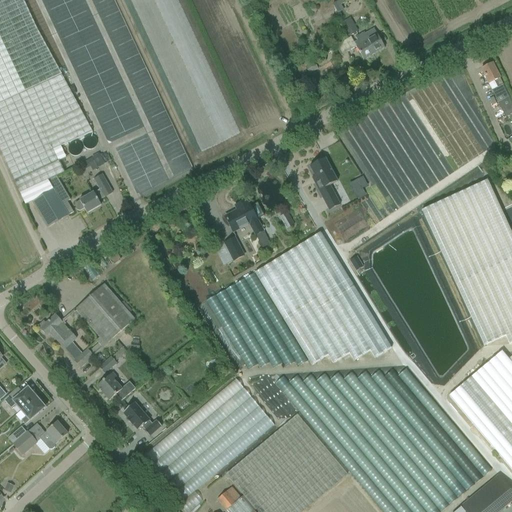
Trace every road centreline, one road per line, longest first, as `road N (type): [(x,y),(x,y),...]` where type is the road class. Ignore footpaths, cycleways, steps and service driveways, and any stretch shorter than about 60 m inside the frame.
road 1 (unclassified): [(0,300),(297,129),(511,18)]
road 2 (unknown): [(270,144),(395,349),(442,393),(511,487)]
road 3 (residential): [(96,440),(0,324)]
